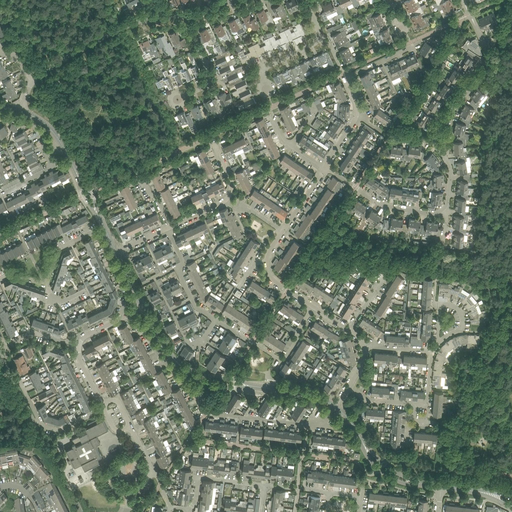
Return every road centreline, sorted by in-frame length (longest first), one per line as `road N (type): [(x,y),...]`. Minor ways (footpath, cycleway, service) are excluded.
road 1 (residential): [(322,168),(354,117),(350,77),(410,42)]
road 2 (residential): [(43,279),(57,245),(92,229),(123,287),(124,314)]
road 3 (residential): [(103,407),(59,430),(40,424),(1,340)]
road 4 (residential): [(431,138),(484,63),(461,0)]
road 5 (residential): [(158,16),(33,82)]
road 6 (tertiary): [(437,487),(381,467),(334,405)]
road 7 (residential): [(349,386),(370,400),(426,405),(432,350)]
road 8 (residential): [(448,213),(385,205),(322,168)]
road 9 (residential): [(207,411),(307,427),(334,405)]
road 10 (residential): [(207,411),(124,314)]
